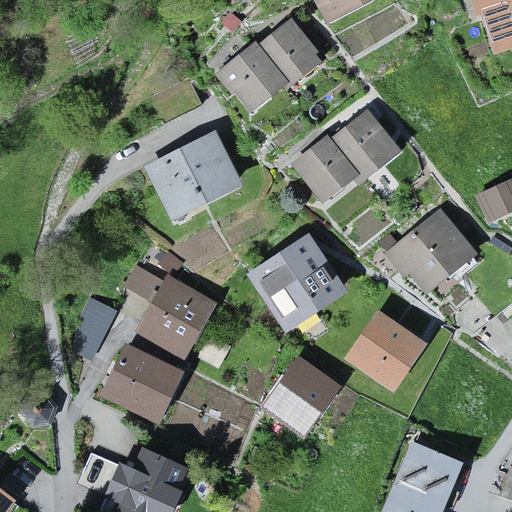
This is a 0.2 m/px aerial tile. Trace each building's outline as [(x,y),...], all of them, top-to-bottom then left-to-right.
[(308,0),(324,30),(382,0),(308,0)] [(511,0),(460,0),(467,22),(477,18),(490,59),(511,52),(511,0)] [(252,45),(215,78),(248,114),(285,81),(294,91),(323,66),(287,25),(257,51),(252,45)] [(325,140),(290,168),(322,207),(353,182),(359,189),(399,156),(366,115),(330,145),(325,140)] [(143,167),(169,221),(242,188),(214,131),(143,167)] [(511,192),(508,183),(472,199),(485,229),(511,217),(511,192)] [(433,217),(384,259),(400,279),(403,273),(423,298),(469,260),(433,217)] [(307,240),(247,281),(287,339),(347,298),(307,240)] [(155,282),(130,335),(186,362),(211,308),(155,282)] [(72,345),(98,358),(120,310),(95,298),(72,345)] [(374,314),(342,362),(393,396),(425,348),(374,314)] [(121,350),(96,400),(159,430),(183,379),(121,350)] [(295,359),(255,411),(299,444),(339,391),(295,359)] [(47,424),(54,417),(54,407),(47,400),(37,400),(29,407),(30,417),(37,424),(47,424)] [(412,445),(384,511),(439,511),(459,464),(412,445)] [(118,511),(170,511),(189,470),(142,450),(133,470),(120,464),(105,497),(122,505),(118,511)] [(511,461),(510,461),(498,492),(511,497),(511,461)] [(0,511),(8,511),(14,505),(0,494),(0,511)]
